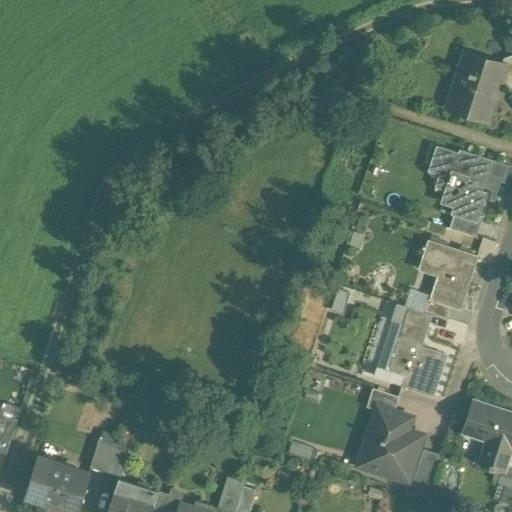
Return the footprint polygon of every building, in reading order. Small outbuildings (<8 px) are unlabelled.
[(511,55),(503,58),(501,65),(502,66),(497,83),(510,87),(511,86),(511,55)] [(501,65),(473,56),(468,72),(462,70),(452,104),(486,115),(497,83),(502,66),(501,65)] [(460,154),(438,147),(431,170),(451,177),(443,201),(456,205),(454,212),(455,212),(477,219),(478,215),(485,193),(481,191),(490,161),(461,151),(460,154)] [(477,219),(455,212),(450,227),(476,236),(483,216),(478,215),(477,219)] [(480,255),(430,239),(420,269),(440,275),(432,299),(454,306),(462,309),(480,255)] [(338,285),(332,308),(343,310),(349,288),(338,285)] [(454,306),(432,299),(429,298),(424,311),(433,314),(450,320),(454,306)] [(424,311),(409,306),(405,319),(429,327),(433,314),(424,311)] [(429,327),(405,319),(389,368),(417,377),(414,387),(434,393),(447,354),(422,346),(429,327)] [(401,396),(374,387),(368,406),(381,410),(382,409),(395,413),(401,396)] [(149,407),(128,400),(124,413),(145,420),(149,407)] [(511,413),(475,401),(465,430),(490,438),(482,462),(490,464),(490,467),(496,469),(496,466),(505,469),(507,465),(511,448),(511,413)] [(395,413),(382,409),(381,410),(372,437),(378,439),(370,464),(408,477),(421,437),(406,432),(410,418),(395,413)] [(1,413),(0,415),(0,450),(7,453),(18,419),(1,413)] [(115,443),(100,438),(91,467),(105,471),(115,443)] [(115,443),(105,471),(120,476),(121,476),(130,448),(115,443)] [(439,453),(424,448),(414,479),(429,483),(439,453)] [(90,472),(39,456),(27,493),(42,498),(41,499),(77,511),(90,472)] [(121,476),(120,476),(108,511),(151,511),(159,489),(121,476)] [(232,481),(224,508),(236,511),(244,485),(232,481)] [(250,511),(258,489),(244,485),(236,511),(237,511),(250,511)] [(159,489),(151,511),(163,511),(170,492),(159,489)] [(170,492),(163,511),(176,511),(181,499),(183,494),(171,490),(170,492)] [(219,511),(181,499),(176,511),(219,511)]
